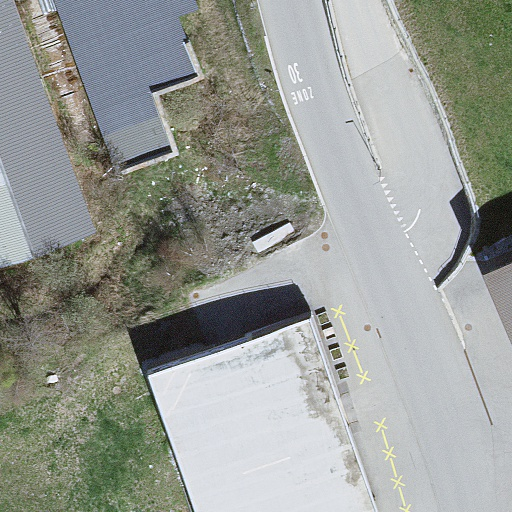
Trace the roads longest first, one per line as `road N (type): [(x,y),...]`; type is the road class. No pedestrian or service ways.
road 1 (tertiary): [(399,292),(295,67),(283,0)]
road 2 (residential): [(399,292),(430,195),(383,107),(357,0)]
road 3 (tertiary): [(469,511),(399,292)]
